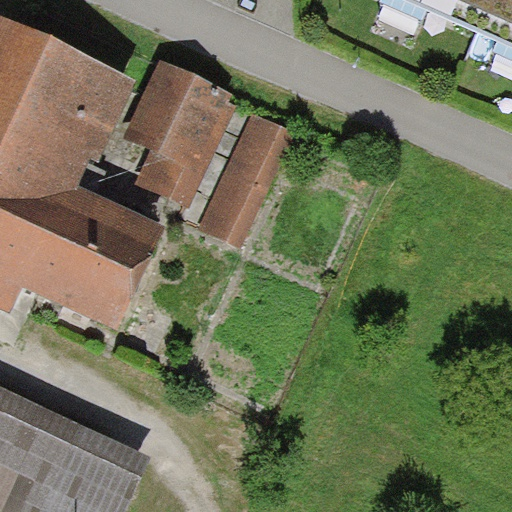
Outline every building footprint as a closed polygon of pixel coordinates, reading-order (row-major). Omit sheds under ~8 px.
[(511,0),(372,0),(511,60),(511,0)] [(45,306),(118,340),(169,230),(81,189),(91,168),(101,173),(142,85),(0,19),(0,313),(16,321),(27,297),(45,306)] [(235,100),(162,65),(110,173),(189,211),(238,110),(233,105),(235,100)] [(299,136),(254,115),(199,232),(244,253),(299,136)] [(0,511),(134,511),(159,462),(0,385),(0,511)]
